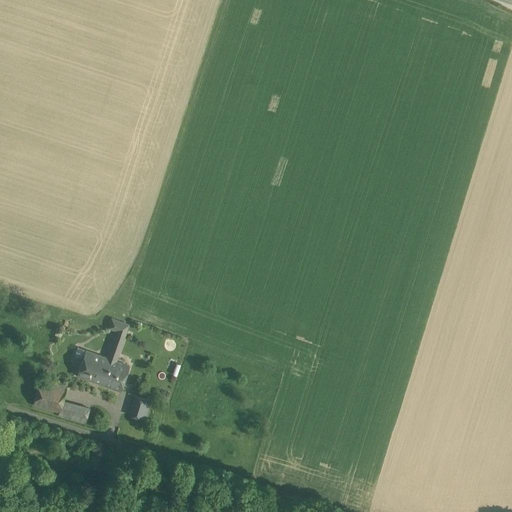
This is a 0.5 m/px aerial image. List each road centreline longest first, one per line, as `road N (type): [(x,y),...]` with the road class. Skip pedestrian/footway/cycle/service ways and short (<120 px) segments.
road 1 (track): [(228,0),(130,290)]
road 2 (track): [(255,511),(0,430)]
